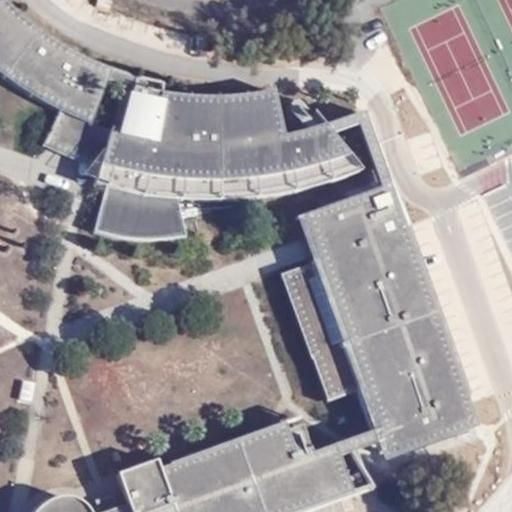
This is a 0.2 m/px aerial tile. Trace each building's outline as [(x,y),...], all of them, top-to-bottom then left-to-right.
[(277,125),(270,93),(201,98),(166,95),(132,88),(119,132),(90,126),(109,72),(67,50),(28,23),(5,0),(0,0),(0,74),(14,86),(59,113),(48,134),(109,159),(106,172),(91,232),(128,242),(183,238),(176,198),(223,200),(270,196),(316,187),(361,174),(332,138),(314,115),(277,125)] [(357,128),(379,192),(389,188),(363,115),(325,129),(332,138),(357,128)] [(109,159),(48,134),(42,147),(73,161),(106,172),(109,159)] [(353,394),(375,457),(470,425),(389,188),(379,192),(293,221),(305,254),(309,266),(279,277),(323,405),(353,394)] [(94,511),(82,511),(80,510),(75,505),(66,502),(60,501),(48,504),(44,506),(36,511),(34,511),(304,511),(366,490),(353,453),(296,474),(280,428),(267,433),(154,473),(152,465),(112,478),(123,507),(114,511),(109,496),(102,499),(91,503),(94,511)]
